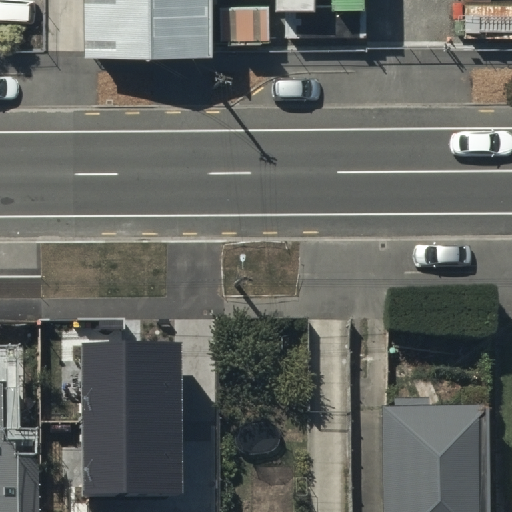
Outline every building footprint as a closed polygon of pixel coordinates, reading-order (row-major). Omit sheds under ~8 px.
[(73,0),(74,56),(203,56),(202,0),(73,0)] [(511,0),(425,0),(426,5),(460,5),(460,53),(511,52),(511,0)] [(180,343),(82,344),(83,495),(182,495),(180,343)] [(393,413),(378,413),(380,511),(481,511),(480,412),(429,413),(429,402),(393,402),(393,413)] [(0,511),(36,511),(36,455),(12,455),(12,445),(0,445),(0,511)]
